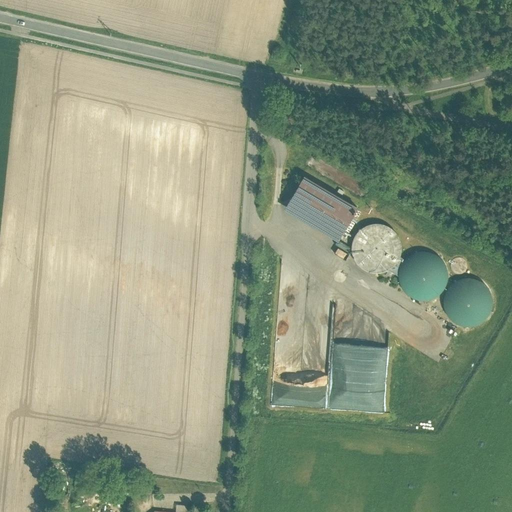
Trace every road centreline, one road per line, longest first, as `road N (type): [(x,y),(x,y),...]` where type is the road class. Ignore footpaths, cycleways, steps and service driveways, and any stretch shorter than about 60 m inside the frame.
road 1 (unclassified): [(256,76),(226,511)]
road 2 (tertiary): [(0,18),(256,76)]
road 3 (tertiary): [(256,76),(369,90),(511,62)]
